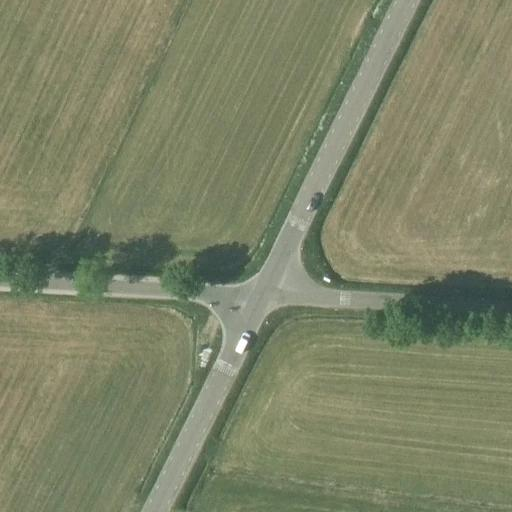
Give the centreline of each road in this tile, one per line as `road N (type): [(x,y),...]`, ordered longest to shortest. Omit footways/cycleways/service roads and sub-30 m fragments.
road 1 (tertiary): [(259,298),(405,0)]
road 2 (unclassified): [(259,298),(0,283)]
road 3 (unclassified): [(511,312),(259,298)]
road 4 (tertiary): [(155,511),(259,298)]
